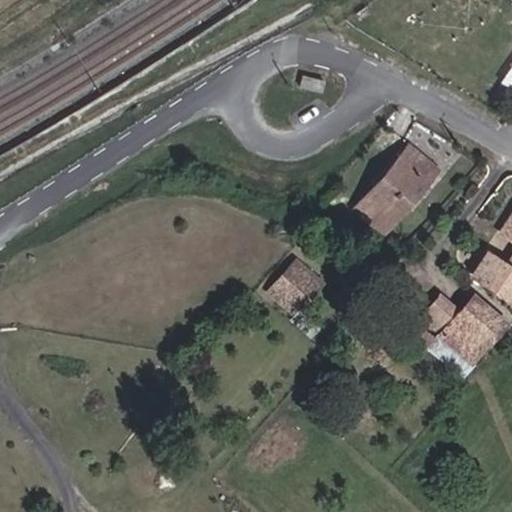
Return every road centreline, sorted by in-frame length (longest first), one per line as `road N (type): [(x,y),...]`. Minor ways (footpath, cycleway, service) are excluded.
road 1 (residential): [(227,80),(253,133),(297,145),(359,109),(378,77)]
road 2 (residential): [(378,77),(298,50),(227,80)]
road 3 (residential): [(511,155),(378,77)]
